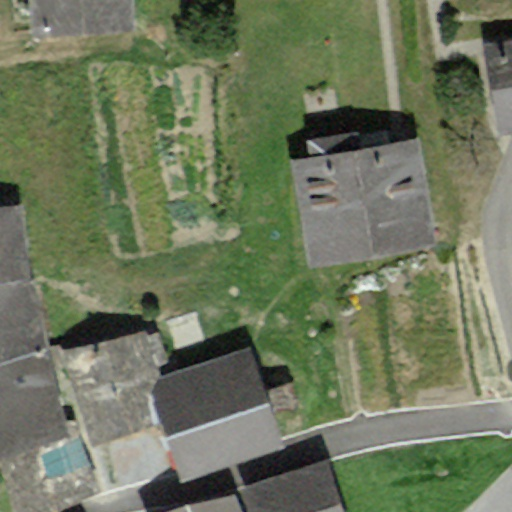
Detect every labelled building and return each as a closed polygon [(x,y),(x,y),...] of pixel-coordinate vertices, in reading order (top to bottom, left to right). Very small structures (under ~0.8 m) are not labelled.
[(34,0),(35,31),(136,26),(135,0),(34,0)] [(511,39),(494,43),(511,130),(511,129),(511,39)] [(425,138),(299,159),(316,261),(442,240),(425,138)] [(0,466),(14,511),(61,511),(105,494),(91,451),(171,422),(192,476),(293,438),(256,349),(172,373),(158,329),(58,354),(26,204),(0,204),(0,466)] [(350,511),(331,458),(248,487),(256,511),(350,511)] [(170,511),(249,511),(239,485),(170,511)]
